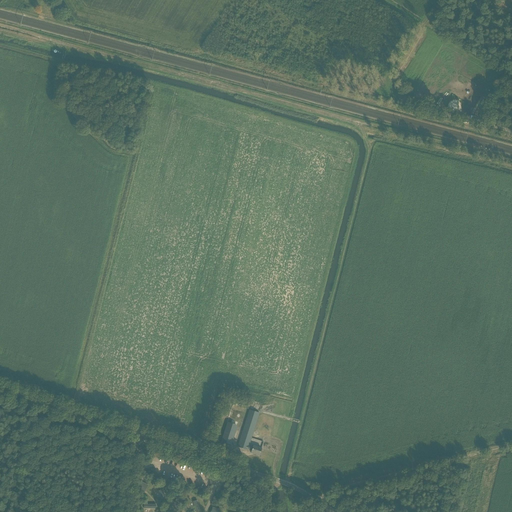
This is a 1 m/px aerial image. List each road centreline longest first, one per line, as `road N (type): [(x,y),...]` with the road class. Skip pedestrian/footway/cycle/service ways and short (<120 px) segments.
road 1 (track): [(321,499),(511,446)]
road 2 (unclassified): [(139,438),(0,393)]
